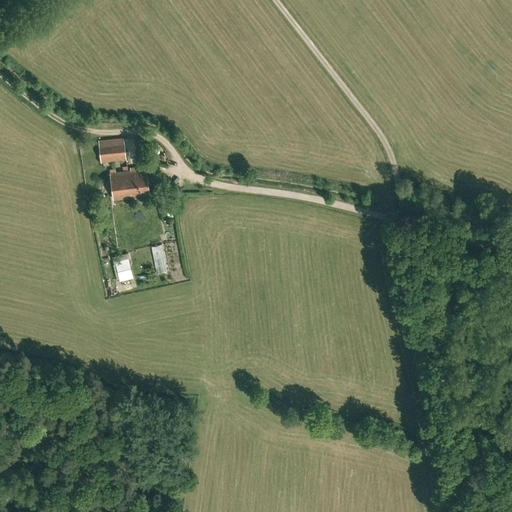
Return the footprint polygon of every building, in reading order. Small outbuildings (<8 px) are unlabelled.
[(99,140),(101,161),(125,158),(123,138),(99,140)] [(147,169),(110,174),(113,198),(150,194),(147,169)] [(173,216),(169,198),(164,199),(168,217),(173,216)] [(152,246),(157,273),(167,271),(162,244),(152,246)] [(129,258),(116,261),(119,281),(134,278),(129,258)]
